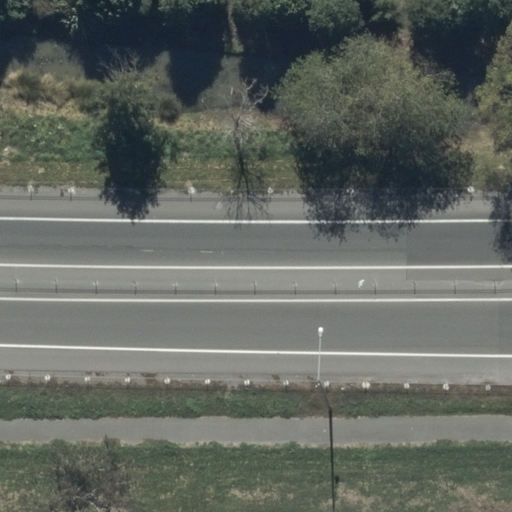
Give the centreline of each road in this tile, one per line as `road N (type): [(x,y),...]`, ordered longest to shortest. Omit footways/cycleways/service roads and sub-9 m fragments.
road 1 (trunk): [(511,326),(0,319)]
road 2 (trunk): [(0,238),(511,240)]
